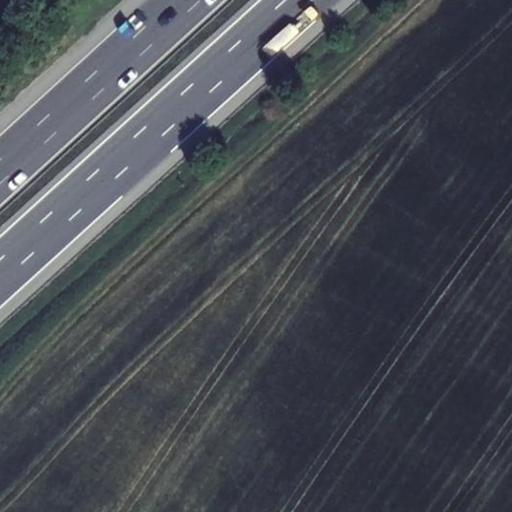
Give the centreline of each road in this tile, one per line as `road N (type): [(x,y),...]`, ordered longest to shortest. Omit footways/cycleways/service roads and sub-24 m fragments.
road 1 (motorway): [(0,271),(299,0)]
road 2 (motorway): [(185,0),(0,170)]
